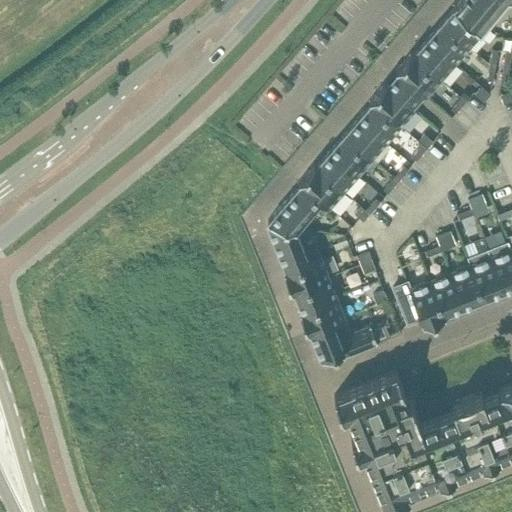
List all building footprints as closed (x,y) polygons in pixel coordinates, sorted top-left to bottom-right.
[(511,0),(456,0),(453,5),(454,6),(482,31),(483,30),(486,33),(493,25),(484,17),(498,0),(511,0)] [(469,46),(482,31),(454,6),(441,22),(469,46)] [(454,62),(469,46),(441,22),(427,38),(454,62)] [(441,78),(454,62),(427,38),(413,54),(441,78)] [(492,48),(489,64),(495,65),(498,49),(492,48)] [(503,66),(509,67),(511,52),(511,51),(506,51),(503,66)] [(395,70),(423,93),(425,96),(441,78),(413,54),(411,52),(395,70)] [(493,80),(495,65),(489,64),(487,79),(493,80)] [(507,83),(509,67),(503,66),(500,81),(507,83)] [(415,108),(412,106),(385,82),(369,100),(371,102),(399,126),(415,108)] [(475,93),(484,101),(491,94),(481,86),(475,93)] [(511,92),(511,90),(500,94),(503,104),(511,100),(511,92)] [(451,109),(456,113),(466,101),(461,97),(451,109)] [(386,141),(399,126),(371,102),(358,117),(386,141)] [(371,158),(386,141),(358,117),(343,133),(371,158)] [(357,174),(371,158),(343,133),(329,150),(357,174)] [(419,142),(422,144),(426,148),(433,141),(425,134),(419,142)] [(416,160),(426,148),(422,144),(412,156),(416,160)] [(344,189),(357,174),(329,150),(316,165),(344,189)] [(298,181),(300,183),(328,207),(344,189),(316,165),(314,163),(298,181)] [(404,165),(394,177),(393,177),(398,181),(408,169),(404,165)] [(388,193),(398,181),(393,177),(383,188),(388,193)] [(321,216),(328,207),(300,183),(267,221),(296,227),(296,226),(312,208),(321,216)] [(470,204),(484,198),(482,192),(467,198),(470,204)] [(376,198),(365,210),(370,214),(380,201),(376,198)] [(363,221),(370,214),(365,210),(360,205),(353,212),(363,221)] [(459,219),(473,213),(471,208),(457,213),(459,219)] [(511,209),(511,208),(497,214),(499,220),(511,214),(511,209)] [(296,228),(296,227),(267,221),(267,222),(286,269),(320,255),(317,246),(305,250),(296,228)] [(450,229),(436,235),(438,240),(439,244),(441,249),(457,244),(451,228),(450,229)] [(439,244),(425,250),(427,256),(442,250),(441,249),(439,244)] [(511,255),(509,248),(490,255),(504,290),(511,286),(511,255)] [(360,263),(372,259),(368,250),(357,254),(360,263)] [(468,259),(484,298),(504,290),(490,255),(488,252),(468,259)] [(292,291),(295,290),(329,277),(320,255),(286,269),(283,270),(292,291)] [(375,268),(372,259),(360,263),(364,272),(375,268)] [(450,271),(464,306),(484,298),(470,263),(450,271)] [(430,279),(445,313),(464,306),(450,271),(430,279)] [(295,290),(302,309),(336,295),(329,277),(295,290)] [(409,288),(422,320),(424,324),(446,316),(445,313),(430,279),(409,288)] [(406,294),(402,283),(392,286),(396,297),(406,294)] [(384,290),(373,294),(376,304),(388,299),(384,290)] [(345,317),(336,295),(302,309),(299,310),(308,332),(311,331),(334,322),(345,317)] [(378,341),(377,340),(371,324),(339,336),(334,322),(311,331),(321,357),(342,349),(344,355),(378,341)] [(511,383),(500,388),(501,391),(485,397),(455,409),(421,423),(411,398),(406,400),(403,392),(405,391),(396,370),(334,395),(342,416),(348,413),(357,436),(351,438),(358,455),(364,453),(385,506),(387,511),(389,511),(511,463),(511,383)]
